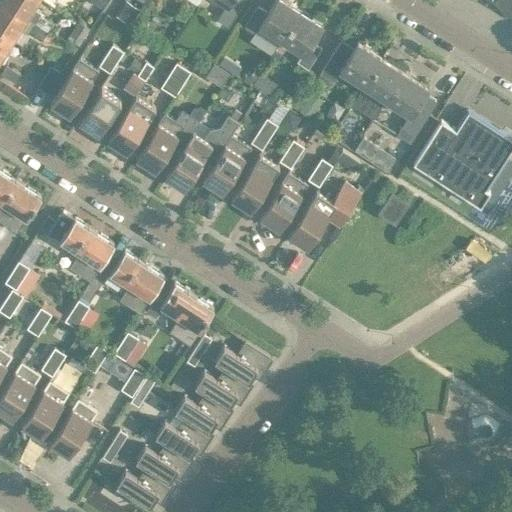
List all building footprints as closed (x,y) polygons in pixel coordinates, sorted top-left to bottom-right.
[(29,4),(32,0),(0,0),(44,28),(50,20),(36,11),(37,9),(29,4)] [(44,28),(0,0),(0,29),(9,36),(16,25),(24,29),(25,27),(39,36),(44,28)] [(126,0),(121,0),(113,13),(127,22),(136,6),(126,0)] [(221,0),(224,1),(214,16),(225,23),(240,0),(221,0)] [(254,3),(240,24),(251,31),(256,22),(278,36),(297,7),(286,0),(270,0),(264,9),(254,3)] [(511,0),(483,0),(482,3),(483,3),(485,0),(491,0),(498,7),(511,16),(511,0)] [(308,14),(297,7),(278,36),(278,37),(274,43),(282,49),(287,42),(299,50),(294,59),(305,66),(318,44),(308,38),(322,16),(311,9),(308,14)] [(75,18),(65,34),(77,41),(87,25),(75,18)] [(0,50),(9,36),(0,29),(0,50)] [(95,31),(81,53),(93,60),(107,38),(95,31)] [(120,43),(136,50),(141,39),(125,32),(120,43)] [(355,37),(350,44),(338,36),(316,70),(330,78),(337,67),(361,82),(379,53),(355,37)] [(96,62),(107,69),(120,48),(109,41),(96,62)] [(220,52),(215,60),(233,72),(238,64),(220,52)] [(361,82),(349,101),(370,115),(382,96),(401,67),(404,62),(399,59),(393,60),(392,61),(379,53),(361,82)] [(76,54),(47,98),(67,111),(95,67),(76,54)] [(131,55),(125,64),(133,70),(139,61),(131,55)] [(248,60),(243,68),(244,73),(248,75),(252,74),(257,66),(257,61),(253,58),(248,60)] [(172,93),(188,69),(173,59),(157,84),(172,93)] [(48,60),(33,83),(43,89),(58,67),(48,60)] [(134,73),(141,78),(150,65),(142,60),(134,73)] [(16,70),(3,61),(0,65),(0,71),(11,78),(16,70)] [(401,67),(382,96),(406,111),(394,130),(407,139),(433,98),(421,90),(425,83),(401,67)] [(266,90),(273,80),(258,70),(251,80),(266,90)] [(76,117),(95,129),(118,95),(98,82),(76,117)] [(133,91),(104,135),(124,148),(152,104),(133,91)] [(305,94),(295,108),(307,115),(316,102),(305,94)] [(189,104),(185,110),(196,117),(203,106),(197,103),(192,104),(189,104)] [(190,128),(196,118),(196,117),(185,110),(179,106),(172,117),(161,110),(133,154),(152,166),(172,136),(181,141),(190,128)] [(504,132),(465,107),(452,126),(438,116),(410,160),(477,204),(487,189),(482,186),(505,151),(510,154),(511,150),(511,140),(511,137),(511,136),(511,135),(505,130),(504,132)] [(209,136),(220,143),(234,122),(223,114),(209,136)] [(259,146),(274,122),(263,114),(248,139),(259,146)] [(209,141),(190,128),(181,141),(161,172),(181,185),(209,141)] [(247,144),(228,131),(199,175),(219,188),(247,144)] [(360,133),(351,146),(360,152),(368,138),(360,133)] [(287,164),(301,143),(290,136),(276,157),(287,164)] [(276,162),(256,150),(228,194),(247,206),(276,162)] [(316,183),(329,162),(318,154),(304,176),(316,183)] [(0,195),(13,176),(0,167),(0,195)] [(304,181),(285,168),(256,212),(276,225),(304,181)] [(0,195),(0,218),(14,228),(23,214),(23,215),(38,192),(13,176),(0,195)] [(285,230),(304,243),(324,213),(337,221),(358,189),(341,179),(329,197),(313,186),(285,230)] [(406,198),(390,188),(389,187),(374,208),(392,220),(406,198)] [(57,237),(71,214),(60,207),(45,229),(57,237)] [(87,276),(111,239),(71,214),(57,237),(76,249),(67,263),(87,276)] [(137,309),(161,272),(121,246),(107,269),(126,281),(117,296),(137,309)] [(13,286),(26,265),(15,257),(2,279),(13,286)] [(166,328),(187,341),(211,304),(171,279),(157,301),(176,313),(166,328)] [(9,285),(0,298),(0,309),(6,314),(20,293),(9,285)] [(48,307),(57,313),(70,297),(62,290),(48,307)] [(25,322),(32,301),(20,296),(12,318),(25,322)] [(75,296),(61,317),(73,324),(86,303),(75,296)] [(37,304),(24,325),(34,332),(48,311),(37,304)] [(111,349),(122,357),(136,335),(124,328),(111,349)] [(192,344),(200,349),(208,335),(200,330),(192,344)] [(79,359),(90,337),(78,331),(67,354),(79,359)] [(211,356),(222,363),(222,362),(246,377),(249,372),(256,376),(270,355),(242,337),(234,350),(221,342),(211,356)] [(80,361),(91,368),(105,347),(94,340),(80,361)] [(49,372),(62,351),(51,344),(38,365),(49,372)] [(200,349),(192,344),(183,358),(191,362),(200,349)] [(0,365),(9,352),(0,346),(0,365)] [(0,385),(0,408),(9,414),(38,370),(18,358),(0,385)] [(222,362),(222,363),(214,375),(201,367),(192,381),(202,388),(202,387),(226,402),(229,397),(236,401),(250,379),(246,377),(222,362)] [(128,393),(142,371),(131,364),(117,385),(128,393)] [(136,385),(144,390),(152,376),(145,371),(136,385)] [(18,420),(38,433),(66,389),(46,376),(18,420)] [(127,398),(135,403),(144,390),(136,385),(127,398)] [(202,387),(202,388),(194,400),(181,392),(172,406),(182,413),(183,412),(206,427),(207,426),(210,422),(217,426),(231,404),(226,402),(202,387)] [(46,438),(66,451),(94,407),(75,395),(46,438)] [(183,412),(182,413),(174,425),(161,416),(152,431),(163,438),(163,437),(186,452),(187,451),(190,447),(197,451),(211,429),(207,426),(206,427),(183,412)] [(478,412),(456,414),(458,436),(480,433),(478,412)] [(108,440),(116,445),(124,431),(117,426),(108,440)] [(191,454),(187,451),(186,452),(163,437),(163,438),(155,450),(142,441),(132,456),(143,462),(167,477),(167,476),(170,471),(177,476),(191,454)] [(116,445),(108,440),(99,453),(107,458),(116,445)] [(143,462),(135,475),(122,466),(113,481),(147,502),(150,496),(157,501),(171,479),(167,476),(167,477),(143,462)]
